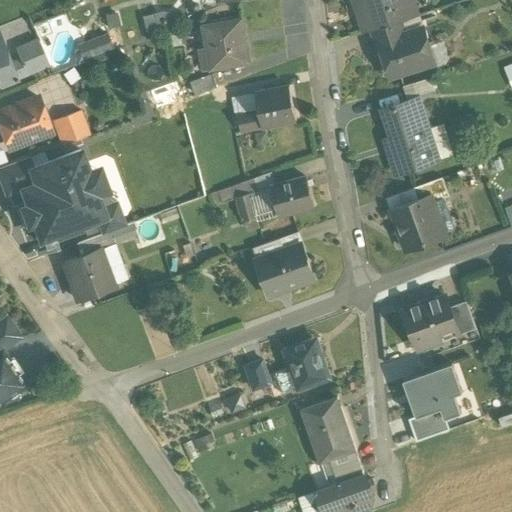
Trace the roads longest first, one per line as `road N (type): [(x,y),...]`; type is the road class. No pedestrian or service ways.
road 1 (residential): [(314,0),(351,297)]
road 2 (residential): [(351,297),(103,391)]
road 3 (residential): [(0,245),(103,391)]
road 4 (residential): [(511,239),(351,297)]
road 5 (residential): [(103,391),(189,511)]
